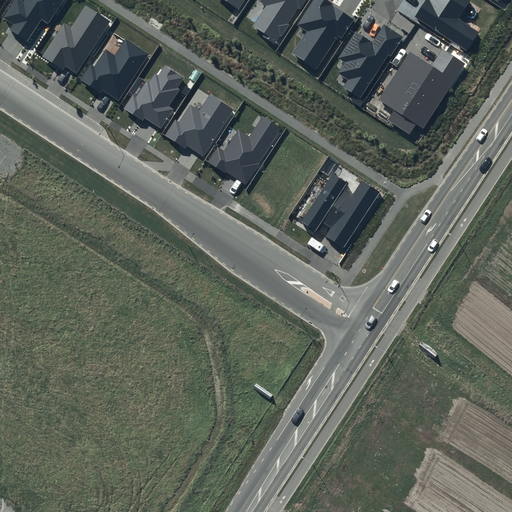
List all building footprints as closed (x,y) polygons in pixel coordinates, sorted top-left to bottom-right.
[(63,0),(23,0),(23,1),(21,0),(14,0),(3,18),(13,24),(9,29),(27,41),(41,19),(48,24),(63,0)] [(224,0),(238,9),(244,0),(224,0)] [(306,0),(259,0),(259,1),(266,6),(252,27),(278,44),(306,0)] [(355,18),(327,0),(313,0),(297,25),(307,31),(293,53),(316,68),(337,36),(342,39),(355,18)] [(470,1),(469,0),(424,0),(414,17),(467,51),(479,33),(458,20),(470,1)] [(110,21),(85,5),(71,27),(64,23),(42,56),(63,70),(66,66),(77,73),(110,21)] [(404,37),(384,24),(372,42),(355,31),(338,57),(345,61),(337,73),(348,79),(343,87),(360,98),(388,55),(391,57),(404,37)] [(149,54),(125,38),(114,54),(105,48),(94,66),(91,64),(81,80),(101,93),(102,90),(118,100),(149,54)] [(465,64),(442,49),(432,66),(410,52),(379,100),(394,110),(387,120),(410,134),(416,124),(423,129),(465,64)] [(183,77),(165,66),(158,75),(155,73),(149,81),(147,80),(136,97),(132,95),(124,108),(143,121),(145,118),(161,128),(173,109),(168,106),(179,90),(176,88),(183,77)] [(233,109),(210,94),(200,110),(190,104),(179,121),(175,119),(165,135),(185,148),(187,145),(203,156),(233,109)] [(282,129),(262,116),(249,136),(238,129),(224,151),(218,147),(208,162),(245,185),(282,129)] [(343,247),(379,192),(361,180),(351,196),(342,190),(348,183),(333,173),(301,222),(316,232),(322,222),(330,228),(325,235),(343,247)]
